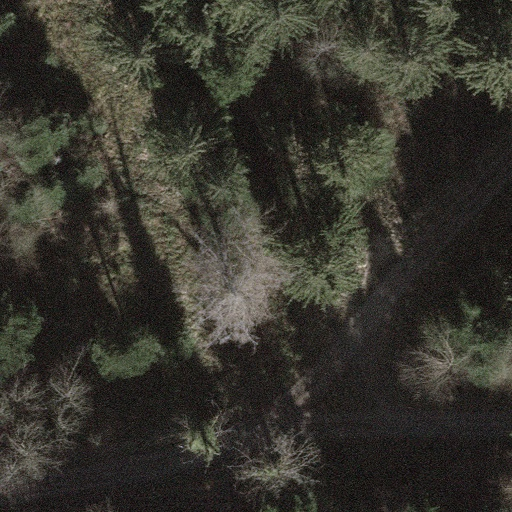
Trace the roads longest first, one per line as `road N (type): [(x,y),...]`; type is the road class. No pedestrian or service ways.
road 1 (track): [(511,420),(422,425),(330,415),(160,464),(0,486)]
road 2 (track): [(511,162),(400,271),(343,368),(330,415)]
